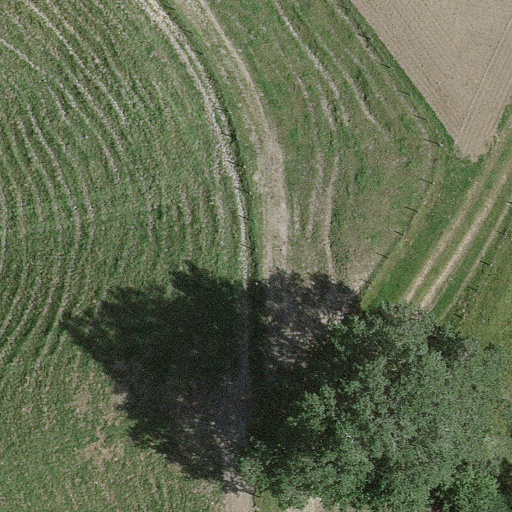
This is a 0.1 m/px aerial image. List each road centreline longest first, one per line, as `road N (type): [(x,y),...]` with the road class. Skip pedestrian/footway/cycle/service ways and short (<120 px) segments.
road 1 (track): [(179,0),(240,69),(279,165),(297,487)]
road 2 (track): [(511,146),(449,271),(297,487)]
